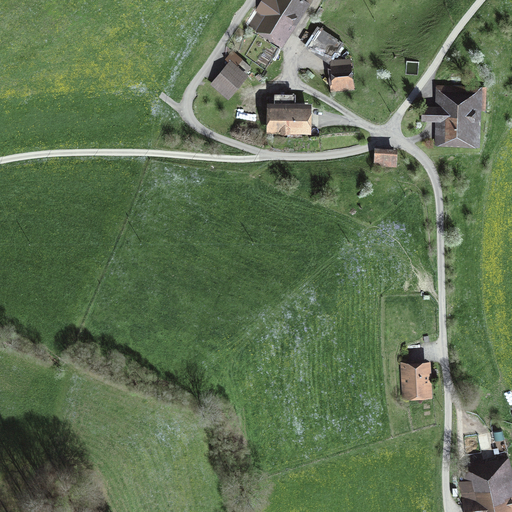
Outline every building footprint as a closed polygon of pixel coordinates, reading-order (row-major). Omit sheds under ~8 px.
[(308,3),(307,3),(303,0),(264,0),(261,5),(261,6),(248,25),(258,31),(261,27),(279,40),(284,31),(288,33),(308,3)] [(308,47),(330,61),(342,43),(320,29),(308,47)] [(226,48),(225,60),(232,66),(215,86),(227,96),(250,68),(226,48)] [(348,71),(333,73),(334,82),(349,80),(348,71)] [(485,88),(444,87),(443,107),(424,107),(425,118),(443,118),(443,139),(478,140),(479,128),(478,128),(478,107),(485,107),(485,88)] [(294,109),(294,99),(276,99),(275,108),(270,108),(270,129),(296,129),(296,135),(304,134),(304,129),(308,129),(308,109),(294,109)] [(395,166),(395,153),(378,152),(377,165),(395,166)] [(427,365),(405,367),(407,396),(429,395),(427,365)] [(509,454),(504,430),(479,436),(485,460),(509,454)] [(511,511),(511,466),(510,456),(489,461),(491,468),(472,472),(478,501),(466,504),(468,511),(511,511)]
